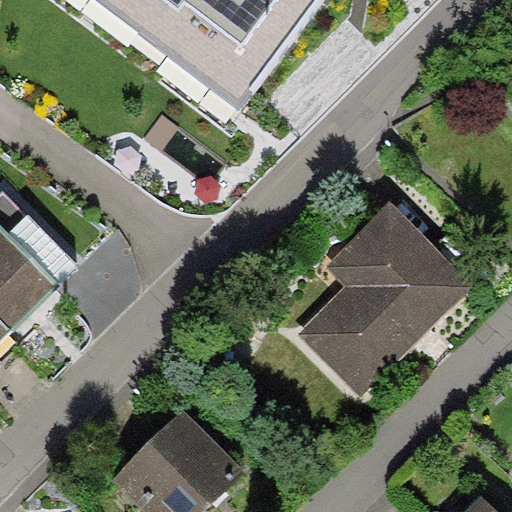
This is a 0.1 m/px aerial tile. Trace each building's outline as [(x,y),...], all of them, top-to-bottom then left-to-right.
[(327,0),(61,0),(223,130),(327,0)] [(0,201),(0,232),(57,289),(78,268),(6,196),(0,201)] [(345,288),(296,336),(360,400),(473,288),(391,205),(326,269),(345,288)] [(57,289),(0,232),(0,322),(12,335),(57,289)] [(0,345),(12,335),(0,322),(0,345)] [(185,411),(114,483),(143,511),(207,511),(247,472),(185,411)] [(493,511),(481,501),(471,511),(493,511)]
